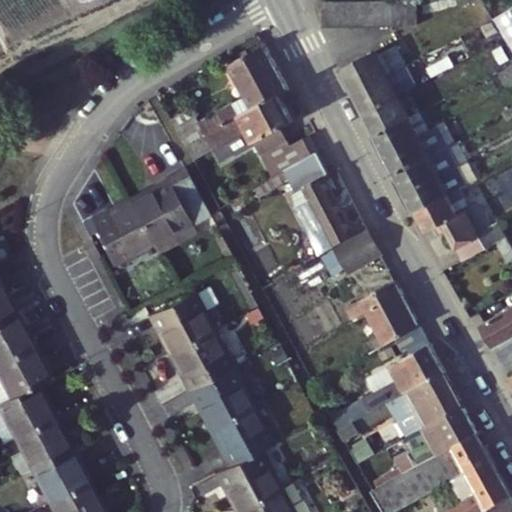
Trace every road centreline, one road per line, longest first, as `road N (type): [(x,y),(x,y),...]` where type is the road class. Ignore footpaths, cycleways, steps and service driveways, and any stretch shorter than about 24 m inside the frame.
road 1 (residential): [(281,0),(125,92),(85,141),(52,209),(55,267),(159,469),(166,511)]
road 2 (tertiary): [(511,435),(385,209),(282,0)]
